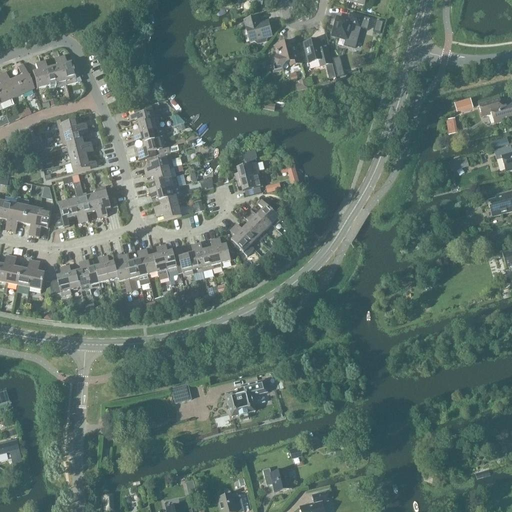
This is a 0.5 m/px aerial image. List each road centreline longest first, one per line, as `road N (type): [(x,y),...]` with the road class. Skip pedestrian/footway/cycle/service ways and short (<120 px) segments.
road 1 (tertiary): [(339,233),(296,283),(245,315),(167,341),(85,345)]
road 2 (tertiary): [(339,233),(380,159),(413,50)]
road 3 (residential): [(79,511),(85,345)]
road 4 (residential): [(0,238),(62,247),(139,227)]
road 5 (residential): [(139,227),(97,99)]
road 6 (residential): [(0,59),(71,43),(97,99)]
